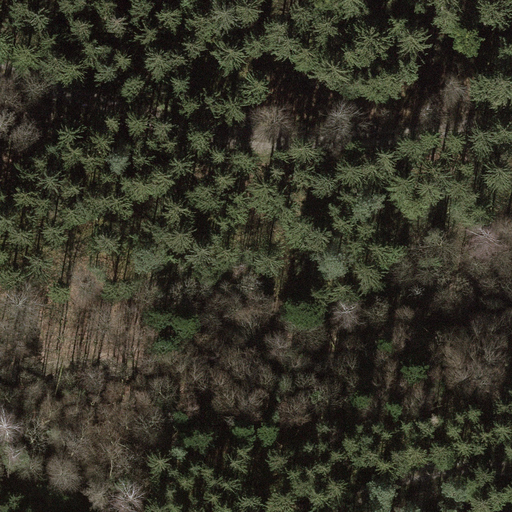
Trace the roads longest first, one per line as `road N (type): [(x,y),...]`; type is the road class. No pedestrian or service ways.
road 1 (track): [(0,70),(224,134),(320,140),(511,125)]
road 2 (track): [(511,465),(422,471),(333,511)]
